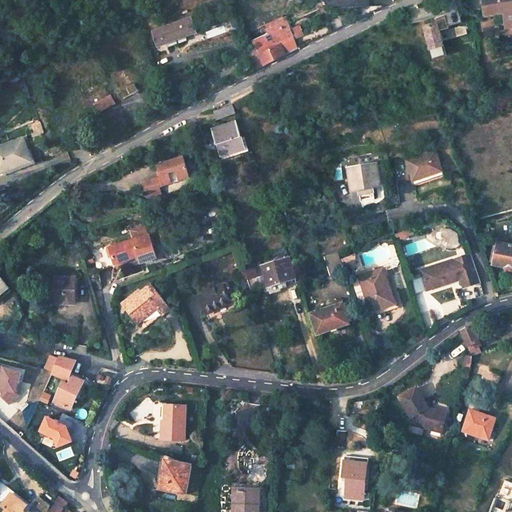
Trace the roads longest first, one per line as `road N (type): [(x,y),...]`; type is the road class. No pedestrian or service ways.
road 1 (tertiary): [(413,0),(86,168),(0,235)]
road 2 (tertiary): [(137,377),(352,396),(449,333),(511,304)]
road 3 (unknown): [(407,206),(460,217),(491,312)]
road 4 (tertiary): [(85,495),(101,427),(120,388),(137,377)]
